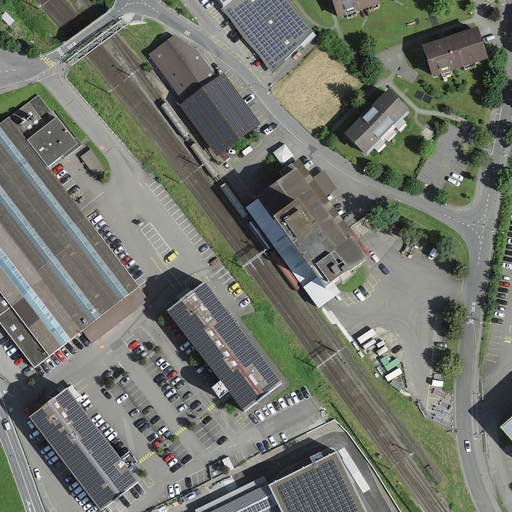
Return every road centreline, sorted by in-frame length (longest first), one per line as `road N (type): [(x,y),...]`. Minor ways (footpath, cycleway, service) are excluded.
road 1 (residential): [(18,398),(196,265),(41,65)]
road 2 (unclassified): [(137,0),(235,63),(295,129),(338,162),(484,233)]
road 3 (unclassified): [(484,233),(464,413),(486,511)]
road 4 (residential): [(511,70),(484,233)]
